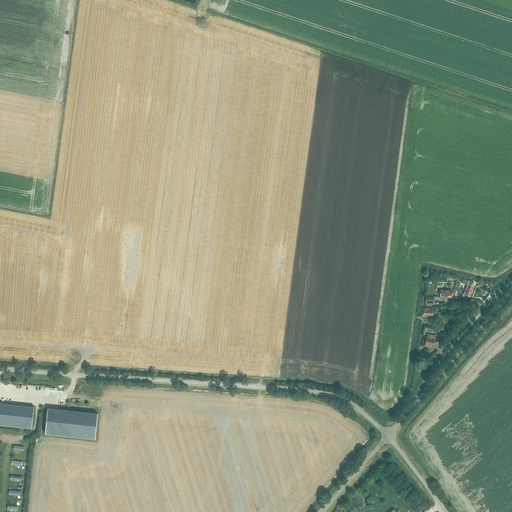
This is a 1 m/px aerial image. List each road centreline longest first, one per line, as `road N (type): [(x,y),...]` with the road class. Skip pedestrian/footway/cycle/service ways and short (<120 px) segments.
road 1 (unclassified): [(388,436),(347,404),(316,393),(0,369)]
road 2 (residential): [(418,399),(444,353),(511,280)]
road 3 (unclassified): [(418,399),(511,293)]
